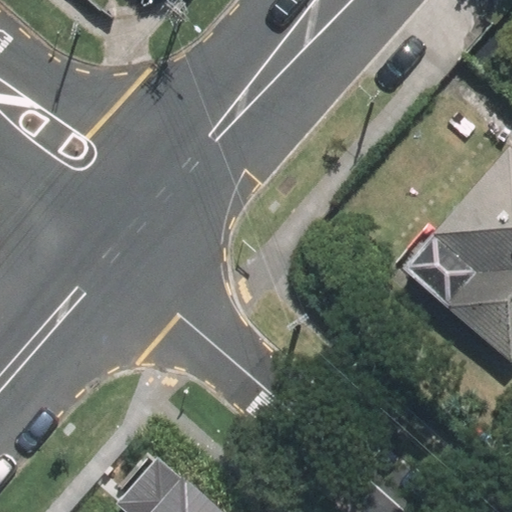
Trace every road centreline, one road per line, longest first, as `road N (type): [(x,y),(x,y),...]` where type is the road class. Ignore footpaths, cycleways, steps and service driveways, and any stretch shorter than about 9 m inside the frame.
road 1 (residential): [(123,230),(176,311),(405,511)]
road 2 (residential): [(375,0),(123,230)]
road 3 (residential): [(123,230),(293,0)]
road 4 (residential): [(123,230),(0,370)]
road 5 (residential): [(0,93),(73,157),(123,230)]
